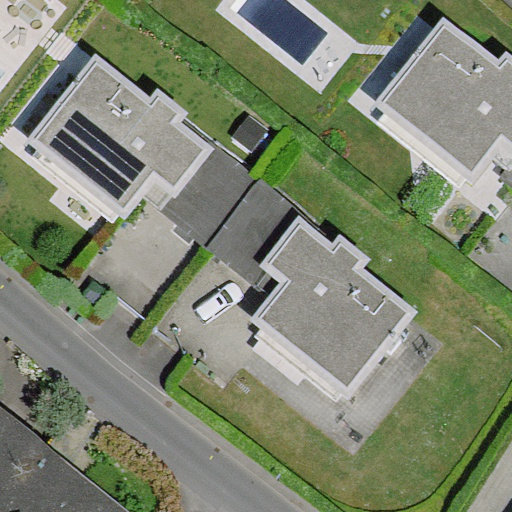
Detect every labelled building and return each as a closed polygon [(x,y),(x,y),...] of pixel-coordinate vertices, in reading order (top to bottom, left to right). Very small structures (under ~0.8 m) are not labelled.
[(497,82),(440,36),(378,113),(469,186),(499,149),(511,159),(511,74),(507,70),(497,82)] [(157,121),(100,75),(38,152),(129,225),(158,188),(181,206),(216,163),(180,135),(187,126),(166,109),(157,121)] [(269,277),(305,234),(311,226),(224,154),(216,163),(181,206),(168,221),(256,294),(269,277)] [(511,176),(503,188),(511,194),(511,176)] [(340,261),(305,234),(269,277),(292,295),(261,335),(355,408),(418,327),(364,284),(375,271),(348,250),(340,261)] [(0,511),(115,511),(0,420),(0,511)]
